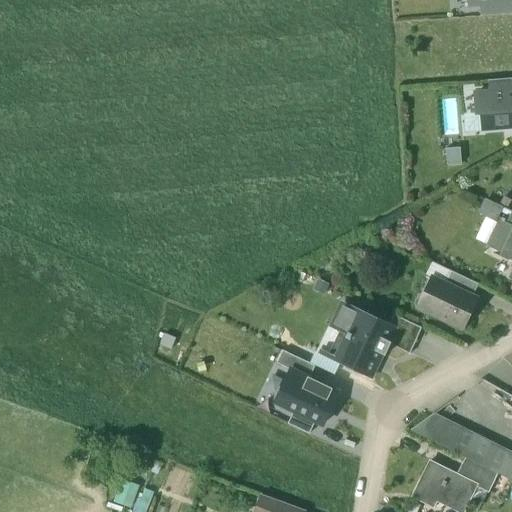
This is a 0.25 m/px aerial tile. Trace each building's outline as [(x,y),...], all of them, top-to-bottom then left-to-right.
[(511,2),(481,5),(482,17),(511,15),(511,2)] [(491,92),(477,92),(478,114),(483,114),(484,131),(511,128),(511,79),(490,81),(491,92)] [(461,147),(445,149),(446,163),(462,162),(461,147)] [(511,236),(503,255),(511,259),(511,277),(511,278),(511,236)] [(478,285),(452,272),(445,285),(472,298),(478,285)] [(445,285),(438,282),(424,311),(462,329),(476,300),(472,298),(445,285)] [(389,327),(344,306),(334,327),(349,334),(348,335),(349,336),(337,361),(371,377),(382,354),(384,355),(389,344),(387,343),(394,329),(389,327)] [(389,344),(409,354),(421,329),(394,316),(389,327),(394,329),(387,343),(389,344)] [(292,371),(310,380),(316,368),(284,352),(278,365),(292,371)] [(316,423),(323,426),(339,393),(310,380),(292,371),(276,404),(294,412),(316,423)] [(316,423),(294,412),(288,425),(310,435),(316,423)] [(511,455),(448,424),(436,444),(466,459),(496,474),(511,482),(511,455)] [(496,474),(466,459),(458,476),(478,486),(477,487),(488,492),(496,474)] [(458,476),(430,462),(413,498),(434,508),(440,495),(467,508),(477,487),(478,486),(458,476)] [(292,511),(294,508),(262,496),(256,511),(292,511)]
